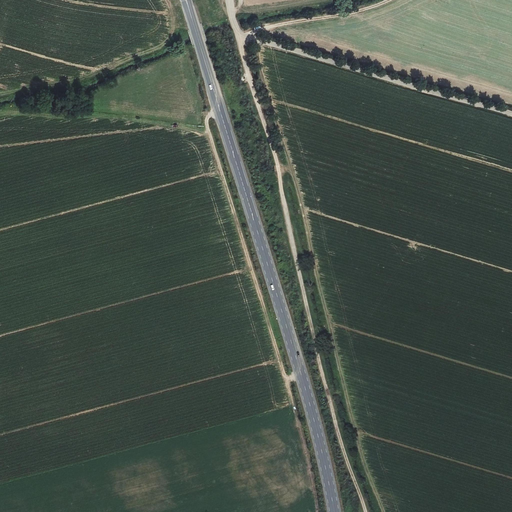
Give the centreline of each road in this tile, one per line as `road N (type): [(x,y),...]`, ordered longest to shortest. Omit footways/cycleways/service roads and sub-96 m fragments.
road 1 (secondary): [(334,511),(321,441),(185,0)]
road 2 (unclassified): [(228,0),(236,32),(511,114)]
road 3 (track): [(388,0),(236,32)]
